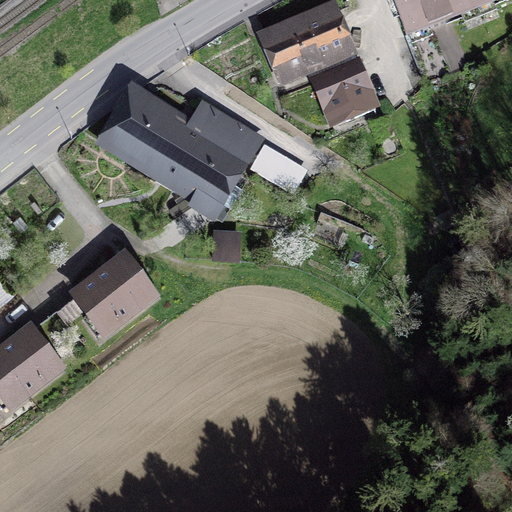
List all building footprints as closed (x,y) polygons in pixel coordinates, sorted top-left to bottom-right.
[(393,0),(427,84),(469,67),(449,18),(477,7),(474,0),(393,0)] [(265,39),(282,79),(321,63),(327,77),(356,65),(333,11),(265,39)] [(317,82),(333,121),(373,105),(356,65),(327,77),(317,82)] [(195,206),(212,217),(258,141),(201,106),(186,131),(185,130),(187,128),(176,121),(174,124),(136,101),(112,140),(150,163),(149,166),(160,173),(161,170),(202,195),(195,206)] [(265,145),(250,170),(294,196),(309,171),(265,145)] [(237,236),(217,235),(216,250),(236,251),(237,236)] [(61,319),(83,349),(151,297),(123,261),(79,295),(83,302),(61,319)] [(83,349),(61,319),(38,337),(61,366),(83,349)] [(0,356),(0,388),(12,404),(57,369),(29,334),(0,356)]
